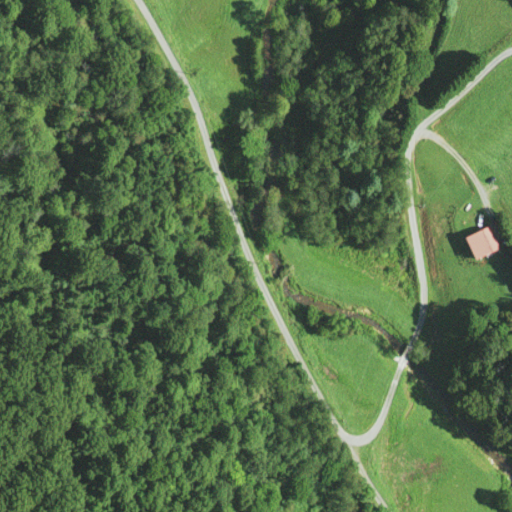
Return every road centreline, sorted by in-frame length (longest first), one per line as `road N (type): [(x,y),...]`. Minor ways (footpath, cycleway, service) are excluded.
road 1 (residential): [(136,0),(191,95),(262,293),(385,511)]
road 2 (residential): [(347,446),(377,418),(418,319),(405,143),(511,36)]
